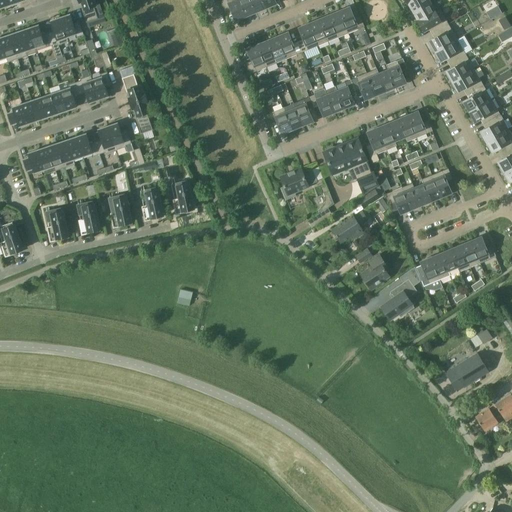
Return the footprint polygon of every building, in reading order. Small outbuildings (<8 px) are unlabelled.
[(0,0),(0,7),(0,8),(10,5),(8,0),(0,0)] [(79,0),(80,3),(81,2),(83,8),(82,9),(86,23),(98,19),(94,6),(95,6),(93,0),(79,0)] [(245,16),(238,0),(222,0),(221,1),(225,12),(231,9),(235,20),(245,16)] [(238,0),(245,16),(255,12),(250,0),(238,0)] [(250,0),(255,12),(265,8),(262,0),(250,0)] [(413,12),(432,1),(431,0),(411,0),(407,3),(408,2),(413,12)] [(433,0),(432,1),(413,12),(418,21),(439,9),(434,0),(433,0)] [(339,12),(348,34),(364,27),(359,16),(354,18),(349,7),(339,12)] [(434,32),(448,24),(439,9),(418,21),(419,23),(418,23),(421,30),(422,29),(423,31),(431,27),(434,32)] [(329,16),(338,38),(348,34),(339,12),(329,16)] [(70,15),(60,18),(67,37),(76,34),(77,37),(83,35),(79,21),(73,23),(70,15)] [(319,20),(328,42),(338,38),(329,16),(319,20)] [(54,32),(48,34),(52,46),(58,44),(58,45),(68,42),(67,37),(60,18),(50,21),(54,32)] [(328,42),(319,20),(309,24),(318,46),(328,42)] [(318,46),(309,24),(299,28),(303,39),(298,42),(302,52),(318,46)] [(435,52),(457,39),(448,24),(434,32),(437,37),(433,40),(432,39),(428,41),(432,48),(433,47),(435,52)] [(52,46),(48,34),(42,36),(39,27),(39,25),(29,29),(35,48),(36,51),(46,48),(52,46)] [(35,48),(29,29),(19,32),(27,56),(37,52),(36,51),(35,48)] [(19,32),(9,35),(17,59),(27,56),(25,51),(19,32)] [(302,52),(298,42),(292,44),(288,33),(277,37),(286,59),(302,52)] [(9,35),(0,38),(0,39),(6,58),(8,62),(17,59),(9,35)] [(267,41),(276,63),(286,59),(277,37),(267,41)] [(451,62),(465,54),(457,39),(435,52),(437,56),(440,63),(444,60),(448,57),(451,62)] [(91,57),(93,56),(97,55),(92,40),(86,42),(88,49),(90,53),(91,57)] [(257,45),(266,67),(276,63),(267,41),(257,45)] [(266,67),(257,45),(247,50),(252,61),(246,63),(251,74),(266,67)] [(100,53),(102,58),(106,68),(112,66),(107,51),(100,53)] [(452,82),(474,69),(465,54),(451,62),(454,68),(450,70),(449,69),(445,72),(449,78),(450,78),(452,82)] [(386,65),(395,87),(406,83),(401,72),(407,70),(402,59),(386,65)] [(376,69),(385,91),(395,87),(386,65),(388,70),(379,74),(377,69),(376,69)] [(366,73),(375,95),(385,91),(376,69),(366,73)] [(469,92),(483,85),(474,69),(452,82),(455,86),(454,86),(457,93),(461,91),(461,90),(466,87),(469,92)] [(92,80),(99,100),(109,96),(106,87),(111,86),(107,72),(100,74),(101,77),(92,80)] [(356,78),(351,80),(355,91),(360,88),(365,100),(375,95),(366,73),(356,78)] [(131,103),(146,98),(144,93),(142,93),(140,86),(138,86),(134,74),(122,78),(127,92),(128,91),(130,97),(129,97),(131,103)] [(99,100),(92,80),(91,76),(81,79),(81,81),(75,83),(79,95),(85,93),(89,103),(99,100)] [(347,87),(337,91),(344,108),(354,104),(349,93),(355,91),(351,80),(345,82),(347,87)] [(61,91),(67,110),(77,107),(74,97),(79,95),(75,83),(69,85),(70,88),(61,91)] [(469,112),(491,100),(483,85),(469,92),(472,98),(467,100),(463,102),(466,108),(467,108),(469,112)] [(325,90),(327,96),(334,112),(344,108),(337,91),(335,86),(325,90)] [(309,97),(313,108),(319,106),(323,117),(334,112),(327,96),(325,90),(324,89),(313,93),(314,95),(309,97)] [(57,114),(67,110),(61,91),(51,94),(57,114)] [(41,98),(48,117),(57,114),(51,94),(41,98)] [(295,109),(302,125),(312,121),(308,110),(313,108),(309,97),(293,104),(295,109)] [(38,120),(48,117),(41,98),(32,101),(38,120)] [(146,98),(131,103),(133,109),(134,109),(136,115),(135,115),(139,129),(141,134),(153,131),(151,125),(147,113),(149,112),(146,105),(148,104),(146,98)] [(486,123),(500,115),(491,100),(469,112),(472,116),(471,117),(475,123),(479,121),(478,120),(483,117),(486,123)] [(22,104),(29,123),(38,120),(32,101),(22,104)] [(18,127),(29,123),(22,104),(12,108),(13,112),(7,114),(11,125),(17,123),(18,127)] [(292,130),(283,108),(273,112),(282,134),(292,130)] [(302,125),(295,109),(286,113),(283,108),(292,130),(302,125)] [(407,116),(416,138),(432,131),(428,121),(422,123),(418,112),(407,116)] [(487,142),(508,130),(500,115),(486,123),(489,128),(484,130),(480,132),(483,138),(484,138),(487,142)] [(397,120),(404,137),(406,142),(416,138),(407,116),(397,120)] [(387,124),(396,146),(397,146),(395,141),(404,137),(397,120),(387,124)] [(118,123),(108,127),(116,150),(126,147),(125,145),(131,143),(126,130),(121,132),(118,123)] [(377,128),(386,150),(396,146),(387,124),(377,128)] [(106,154),(116,150),(108,127),(98,130),(101,140),(95,142),(100,154),(105,152),(106,154)] [(386,150),(377,128),(367,133),(372,144),(366,146),(371,157),(386,150)] [(503,153),(511,147),(511,135),(508,130),(487,142),(489,146),(488,147),(492,153),(496,151),(495,150),(500,147),(503,153)] [(86,134),(76,137),(83,156),(92,153),(93,156),(100,154),(95,142),(90,144),(86,134)] [(76,137),(67,141),(73,160),(83,156),(76,137)] [(326,149),(325,150),(326,151),(323,152),(332,175),(347,169),(353,182),(357,180),(363,194),(378,185),(373,173),(371,173),(366,161),(367,161),(357,138),(334,147),(334,146),(333,146),(332,147),(330,147),(329,147),(328,148),(327,148),(326,149)] [(67,141),(57,144),(65,167),(75,164),(73,160),(67,141)] [(57,144),(47,147),(55,171),(65,167),(57,144)] [(55,171),(47,147),(38,150),(44,169),(46,174),(55,171)] [(504,172),(511,167),(511,147),(503,153),(506,158),(501,161),(501,160),(497,162),(501,169),(501,168),(504,172)] [(133,150),(137,161),(139,165),(145,163),(140,148),(133,150)] [(34,173),(44,169),(38,150),(28,154),(29,158),(23,160),(27,171),(33,169),(34,173)] [(377,154),(371,157),(373,163),(379,160),(377,154)] [(307,185),(316,181),(311,170),(303,174),(301,168),(280,177),(284,187),(282,189),(286,199),(295,195),(294,193),(308,187),(307,185)] [(432,175),(441,197),(451,193),(446,182),(452,180),(448,169),(432,175)] [(384,190),(392,188),(389,172),(381,174),(384,190)] [(422,179),(431,201),(441,197),(432,175),(422,179)] [(412,184),(421,205),(431,201),(422,179),(421,180),(423,185),(414,188),(412,183),(412,184)] [(176,214),(189,212),(188,209),(194,208),(188,184),(176,186),(179,198),(172,200),(176,214)] [(402,188),(411,209),(421,205),(412,184),(402,188)] [(411,209),(402,188),(386,194),(390,205),(396,203),(400,214),(411,209)] [(148,205),(141,206),(145,221),(158,218),(157,216),(163,215),(157,190),(145,193),(148,205)] [(380,197),(376,190),(360,200),(365,207),(380,197)] [(332,215),(328,208),(334,204),(328,191),(323,193),(325,197),(325,201),(323,205),(321,209),(318,210),(320,213),(307,221),(312,228),(332,215)] [(116,212),(110,213),(113,228),(126,225),(126,223),(131,222),(126,197),(114,200),(116,212)] [(382,211),(388,208),(383,199),(377,202),(382,211)] [(85,219),(78,220),(82,235),(95,232),(94,230),(100,229),(94,204),(82,207),(85,219)] [(50,242),(63,239),(63,237),(68,236),(63,211),(51,214),(53,226),(47,227),(50,242)] [(351,236),(354,239),(363,233),(361,229),(362,229),(359,224),(367,219),(362,211),(354,217),(353,215),(331,229),(340,243),(351,236)] [(23,249),(15,225),(3,229),(7,240),(1,242),(5,257),(18,253),(17,251),(23,249)] [(480,263),(490,259),(491,262),(497,260),(489,242),(484,244),(481,237),(471,242),(480,263)] [(461,246),(470,268),(480,263),(471,242),(461,246)] [(451,250),(460,272),(470,268),(461,246),(451,250)] [(360,263),(371,255),(367,249),(356,257),(360,263)] [(441,254),(450,276),(448,271),(457,267),(459,272),(460,272),(451,250),(441,254)] [(431,258),(440,280),(450,276),(441,254),(431,258)] [(360,275),(370,290),(382,282),(382,281),(389,276),(384,269),(387,267),(379,255),(369,262),(372,267),(360,275)] [(420,262),(421,265),(425,273),(419,276),(424,286),(432,283),(435,290),(443,287),(440,280),(431,258),(420,262)] [(417,291),(408,279),(390,292),(392,295),(392,294),(395,298),(381,307),(390,319),(398,314),(400,317),(408,312),(405,309),(411,304),(406,297),(412,293),(413,294),(417,291)] [(476,283),(479,288),(484,284),(481,279),(476,283)] [(479,288),(476,283),(471,286),(474,291),(479,288)] [(179,304),(192,305),(194,291),(181,289),(179,304)] [(458,295),(461,300),(466,297),(463,292),(458,295)] [(461,300),(458,295),(453,298),(456,303),(461,300)] [(466,316),(457,322),(461,328),(470,323),(466,316)] [(486,329),(477,335),(483,344),(492,337),(486,329)] [(457,391),(488,372),(477,353),(445,372),(457,391)] [(511,395),(511,394),(475,417),(484,431),(498,423),(496,419),(502,415),(506,421),(511,417),(511,395)]
